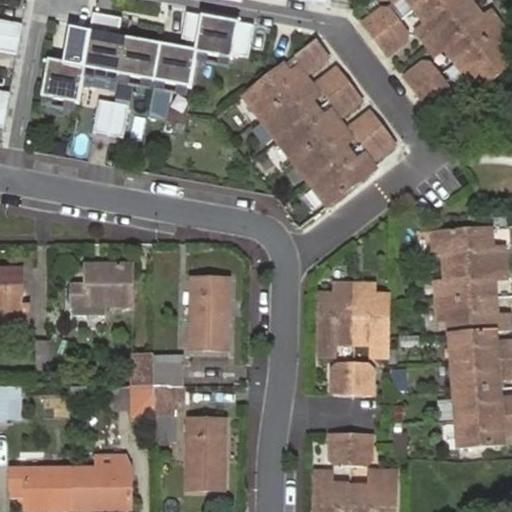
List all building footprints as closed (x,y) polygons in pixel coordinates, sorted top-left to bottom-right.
[(0,0),(0,125),(4,126),(10,91),(0,89),(0,49),(17,53),(23,23),(0,18),(0,0)] [(405,0),(414,11),(427,0),(391,0),(394,2),(396,0),(405,0)] [(427,0),(414,11),(425,26),(417,32),(427,45),(474,8),(467,0),(427,0)] [(455,66),(502,29),(491,14),(483,19),(474,8),(427,45),(435,56),(444,50),(455,66)] [(375,41),(399,22),(392,11),(382,11),(363,25),(375,41)] [(78,67),(53,62),(46,100),(83,107),(90,72),(196,91),(202,56),(235,61),(236,56),(251,58),(256,25),(188,15),(184,42),(189,42),(188,51),(114,37),(94,33),(79,31),(74,57),(80,58),(78,67)] [(124,33),(126,20),(98,15),(94,33),(114,37),(115,31),(124,33)] [(408,34),(399,22),(375,41),(386,56),(406,40),(408,34)] [(464,78),(511,41),(511,40),(502,29),(455,66),(464,78)] [(511,46),(511,41),(464,78),(467,81),(460,87),(469,99),(511,65),(511,57),(506,50),(511,46)] [(296,57),(308,73),(328,58),(316,42),(296,57)] [(417,96),(442,75),(434,65),(425,65),(405,80),(417,96)] [(289,75),(284,67),(244,98),(262,120),(308,84),(297,69),(289,75)] [(330,102),(350,86),(339,72),(318,87),(330,102)] [(427,108),(450,90),(451,86),(442,75),(417,96),(427,108)] [(308,84),(262,120),(278,142),(317,111),(311,104),(319,97),(308,84)] [(362,101),(350,86),(330,102),(341,117),(362,101)] [(449,96),(450,90),(427,108),(429,111),(449,96)] [(113,138),(118,106),(104,103),(98,135),(113,138)] [(127,141),(133,108),(118,106),(113,138),(127,141)] [(317,111),(278,142),(296,165),(343,129),(330,113),(323,119),(317,111)] [(365,147),(385,131),(373,116),(352,131),(365,147)] [(343,129),(296,165),(313,187),(352,157),(346,149),(353,143),(343,129)] [(369,153),(390,137),(385,131),(365,147),(369,153)] [(397,146),(390,137),(369,153),(377,162),(397,146)] [(313,187),(317,193),(356,163),(352,157),(313,187)] [(356,163),(317,193),(329,208),(375,172),(365,159),(358,164),(356,163)] [(494,240),(435,244),(436,262),(445,262),(446,277),(506,274),(505,259),(495,260),(494,240)] [(75,288),(75,308),(107,308),(134,308),(134,268),(108,267),(108,272),(88,272),(88,288),(75,288)] [(25,272),(0,272),(0,308),(8,309),(9,320),(30,320),(30,307),(26,307),(25,272)] [(506,274),(446,277),(447,294),(439,295),(440,313),(498,310),(497,291),(507,290),(506,274)] [(194,281),(192,349),(230,350),(231,282),(194,281)] [(318,299),(318,358),(332,358),(332,349),(352,349),(352,289),(332,289),(332,299),(318,299)] [(352,289),(352,349),(371,349),(371,358),(386,358),(387,299),(370,299),(370,289),(352,289)] [(107,308),(75,308),(75,318),(106,318),(107,308)] [(500,329),(498,310),(440,313),(441,332),(450,331),(451,347),(498,344),(511,343),(510,328),(500,329)] [(57,372),(56,344),(40,344),(40,372),(57,372)] [(458,373),(511,369),(511,354),(505,355),(504,360),(499,361),(499,355),(498,344),(451,347),(452,356),(457,356),(458,373)] [(187,356),(155,357),(155,358),(155,366),(187,365),(187,356)] [(457,356),(452,356),(449,356),(450,374),(458,373),(457,356)] [(155,366),(155,358),(134,359),(135,387),(155,387),(155,366)] [(188,387),(187,365),(155,366),(155,387),(185,386),(188,387)] [(332,398),(351,398),(352,366),(340,366),(332,375),(332,398)] [(352,366),(351,398),(369,398),(370,374),(362,366),(352,366)] [(511,388),(511,369),(458,373),(459,395),(454,395),(455,401),(501,398),(501,389),(500,383),(506,383),(505,388),(511,388)] [(392,391),(406,391),(405,370),(392,370),(392,391)] [(459,395),(458,373),(450,374),(452,394),(454,395),(459,395)] [(185,386),(155,387),(155,409),(177,409),(185,410),(185,386)] [(87,387),(73,387),(73,398),(87,398),(87,387)] [(155,387),(135,387),(112,387),(113,410),(135,410),(135,420),(155,421),(155,409),(155,387)] [(9,388),(0,388),(0,420),(23,421),(22,402),(9,402),(9,388)] [(511,407),(502,408),(501,398),(455,401),(455,410),(459,410),(461,429),(511,425),(511,407)] [(177,409),(155,409),(155,421),(155,444),(178,444),(177,409)] [(454,430),(461,429),(459,410),(455,410),(453,410),(454,430)] [(191,421),(189,489),(226,491),(227,422),(191,421)] [(511,425),(461,429),(462,450),(459,450),(459,456),(504,453),(504,445),(503,439),(509,439),(509,444),(511,444),(511,425)] [(462,450),(461,429),(454,430),(455,450),(459,450),(462,450)] [(340,468),(352,468),(352,435),(333,434),(333,461),(340,468)] [(352,435),(352,468),(364,468),(372,460),(372,445),(372,435),(352,435)] [(73,472),(74,511),(99,511),(98,508),(118,508),(118,511),(133,511),(133,472),(119,472),(119,460),(102,459),(102,471),(73,472)] [(124,459),(119,460),(119,472),(133,472),(132,471),(124,459)] [(48,511),(74,511),(73,472),(12,471),(13,492),(27,492),(27,508),(49,509),(48,511)] [(396,511),(397,473),(372,473),(372,484),(352,484),(351,511),(396,511)] [(351,511),(352,484),(333,484),(333,474),(317,474),(317,511),(351,511)]
